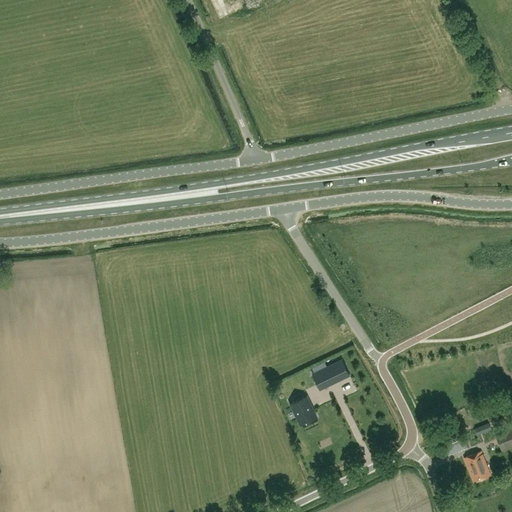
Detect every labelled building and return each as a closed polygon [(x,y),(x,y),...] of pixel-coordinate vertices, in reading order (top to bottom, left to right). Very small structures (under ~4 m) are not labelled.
[(425,151),(449,146),(448,141),(424,147),(425,151)] [(287,268),(266,269),(268,302),(290,300),(287,268)] [(66,298),(79,298),(79,289),(74,289),(74,278),(67,278),(66,298)] [(36,305),(18,306),(19,325),(37,325),(36,305)] [(289,320),(311,316),(309,309),(288,313),(289,320)] [(276,320),(277,325),(286,322),(284,317),(276,320)] [(350,374),(342,359),(313,373),(320,388),(350,374)] [(301,424),(317,416),(313,408),(312,409),(309,403),(310,403),(307,395),(290,403),(301,424)] [(481,425),(475,428),(478,434),(483,432),(481,425)] [(511,427),(496,434),(502,450),(511,445),(511,427)] [(465,457),(474,481),(491,475),(481,450),(465,457)] [(459,493),(461,500),(470,497),(467,490),(459,493)]
